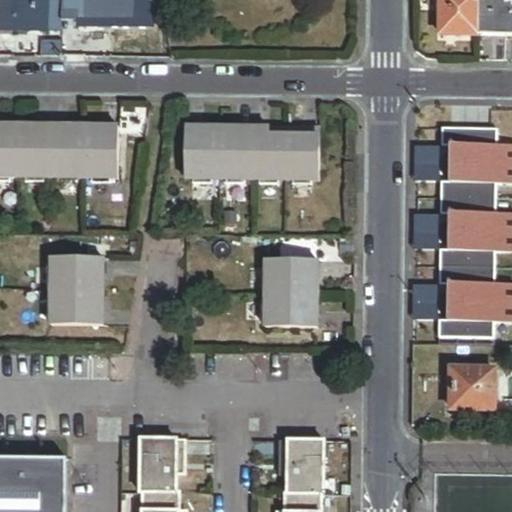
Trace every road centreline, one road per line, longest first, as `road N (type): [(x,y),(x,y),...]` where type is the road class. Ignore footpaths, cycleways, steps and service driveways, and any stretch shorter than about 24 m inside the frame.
road 1 (residential): [(0,81),(386,85)]
road 2 (residential): [(386,85),(382,461)]
road 3 (residential): [(382,461),(511,461)]
road 4 (residential): [(386,85),(511,86)]
